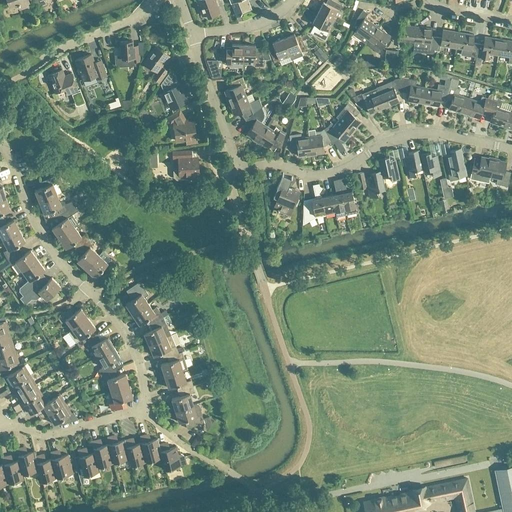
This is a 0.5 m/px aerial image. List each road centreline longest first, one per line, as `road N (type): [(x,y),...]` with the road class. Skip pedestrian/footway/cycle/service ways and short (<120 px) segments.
road 1 (residential): [(142,408),(133,346),(46,243),(0,144)]
road 2 (residential): [(231,164),(330,171),(411,133),(511,147)]
road 3 (residential): [(0,418),(52,435),(142,408)]
road 4 (residential): [(231,164),(189,35)]
road 5 (residential): [(43,63),(154,0)]
